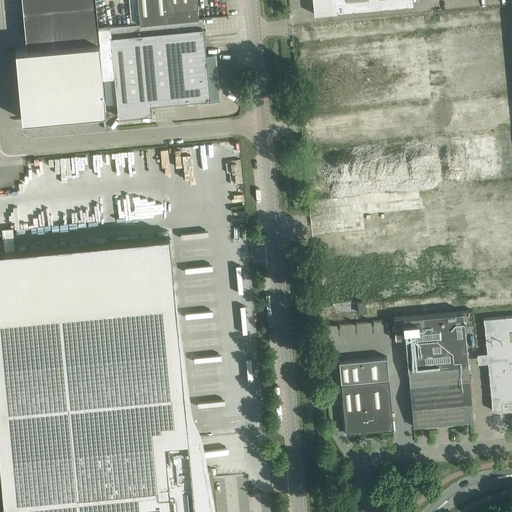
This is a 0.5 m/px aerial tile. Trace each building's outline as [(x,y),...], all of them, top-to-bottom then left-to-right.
[(95,0),(21,0),(26,47),(36,46),(99,40),(100,40),(99,27),(98,27),(95,0)] [(128,0),(131,24),(139,23),(198,18),(196,0),(128,0)] [(312,0),(314,14),(413,5),(412,0),(312,0)] [(131,24),(99,27),(100,40),(99,40),(102,78),(115,77),(118,117),(151,114),(150,104),(199,99),(199,103),(220,101),(216,55),(206,56),(202,18),(198,18),(139,23),(131,24)] [(19,48),(15,48),(21,119),(106,111),(102,78),(99,40),(36,46),(26,47),(19,48)] [(3,250),(0,250),(0,468),(4,511),(212,511),(209,493),(208,481),(207,481),(198,435),(188,436),(169,234),(15,249),(13,227),(2,228),(3,250)] [(479,237),(479,230),(461,231),(462,241),(476,241),(476,237),(479,237)] [(329,302),(452,293),(449,249),(326,259),(329,302)] [(425,301),(425,313),(438,313),(438,301),(425,301)] [(405,338),(413,426),(473,421),(464,325),(474,324),(473,310),(393,317),(395,339),(405,338)] [(501,406),(502,412),(511,410),(511,315),(483,318),(492,410),(492,407),(501,406)] [(341,382),(341,383),(346,432),(393,428),(389,379),(389,377),(387,356),(339,361),(341,382)]
